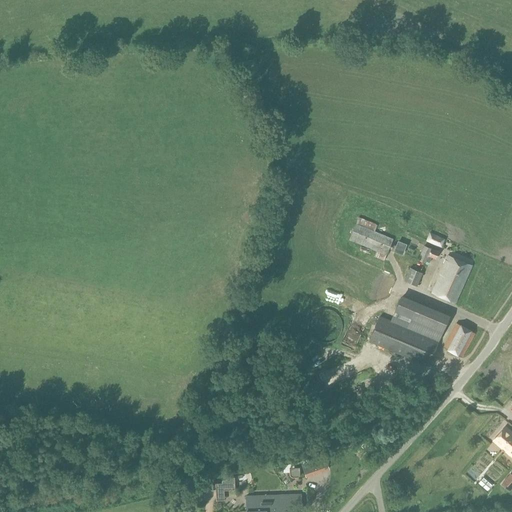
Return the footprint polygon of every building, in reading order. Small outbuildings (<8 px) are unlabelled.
[(384,254),(390,240),(391,239),(355,222),(348,238),(376,250),(384,254)] [(440,247),(444,239),(429,233),(425,241),(440,247)] [(436,259),(439,252),(423,246),(418,260),(427,264),(430,256),(436,259)] [(455,302),(471,266),(447,256),(432,293),(455,302)] [(417,286),(423,272),(410,266),(404,280),(417,286)] [(439,340),(450,313),(401,291),(390,320),(379,315),(369,341),(429,365),(439,340)] [(308,325),(308,326),(308,328),(308,329),(308,331),(309,332),(309,334),(310,335),(311,336),(312,338),(313,339),(314,340),(315,341),(316,342),(318,342),(319,343),(320,344),(322,344),(323,344),(325,344),(327,344),(328,344),(330,344),(331,343),(332,343),(334,342),(335,341),(336,340),(338,339),(339,338),(340,337),(340,336),(341,334),(342,333),(342,331),(342,330),(343,328),(343,327),(343,325),(342,324),(342,322),(342,321),(341,319),(340,318),(340,317),(339,315),(337,314),(336,313),(335,312),(334,312),(332,311),(331,310),(329,310),(328,310),(326,309),(325,309),(323,309),(322,310),(320,310),(319,311),(317,311),(316,312),(315,313),(314,314),(313,315),(312,316),(311,317),(310,319),(309,320),(309,322),(308,323),(308,325)] [(461,357),(475,332),(459,323),(445,348),(461,357)] [(330,365),(336,376),(349,370),(342,358),(330,365)] [(354,375),(347,379),(357,398),(364,394),(354,375)] [(511,433),(505,427),(493,440),(511,456),(511,433)] [(320,470),(309,473),(311,483),(323,481),(320,470)] [(511,487),(511,474),(510,473),(501,485),(508,491),(511,487)] [(234,477),(222,480),(222,483),(224,483),(225,490),(235,489),(234,477)] [(256,490),(253,477),(242,480),(244,492),(256,490)] [(247,511),(246,511),(265,511),(266,511),(302,509),(302,494),(246,497),(247,511)]
